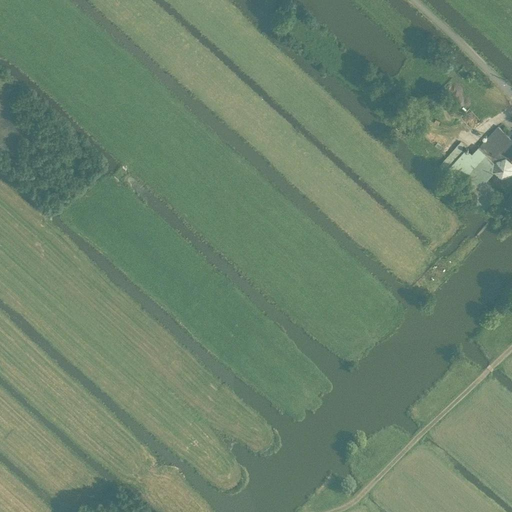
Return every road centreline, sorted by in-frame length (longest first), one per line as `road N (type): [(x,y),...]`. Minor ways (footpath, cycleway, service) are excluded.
road 1 (track): [(330,511),(511,348)]
road 2 (tertiary): [(511,94),(413,0)]
